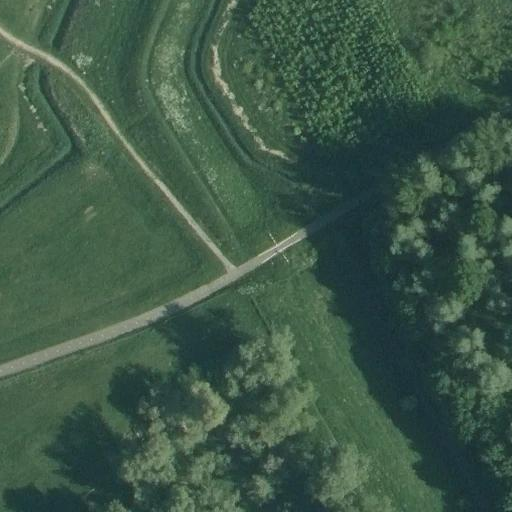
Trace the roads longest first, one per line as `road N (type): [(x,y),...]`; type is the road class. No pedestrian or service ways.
road 1 (unknown): [(0,28),(72,74),(232,275)]
road 2 (track): [(157,0),(130,76),(263,257)]
